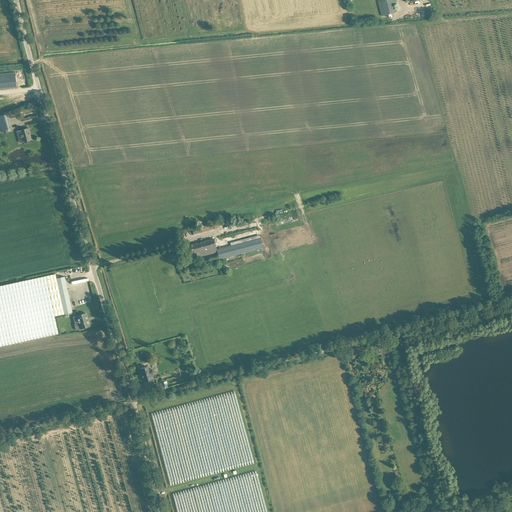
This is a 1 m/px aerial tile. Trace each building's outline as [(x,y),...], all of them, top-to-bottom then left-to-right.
[(377,0),(382,17),(396,13),(393,4),(397,2),(396,0),(377,0)] [(14,72),(0,73),(0,89),(16,88),(14,72)] [(7,129),(10,129),(6,114),(0,115),(0,126),(1,131),(3,131),(7,129)] [(20,130),(16,131),(19,140),(22,139),(23,142),(31,140),(28,128),(20,130)] [(193,234),(198,233),(221,226),(219,222),(192,229),(193,234)] [(263,247),(262,242),(258,227),(204,241),(207,254),(217,252),(219,259),(224,258),(263,247)] [(204,241),(187,246),(189,254),(196,252),(197,257),(207,254),(204,241)] [(0,346),(58,334),(55,316),(72,312),(65,277),(56,279),(55,274),(0,285),(0,346)] [(86,327),(90,326),(86,313),(77,316),(81,329),(82,328),(83,329),(85,328),(86,327)] [(376,354),(387,351),(384,342),(376,345),(374,346),(376,354)] [(150,370),(148,370),(147,367),(139,369),(142,378),(143,378),(144,382),(153,379),(150,370)] [(154,384),(156,391),(165,389),(163,382),(154,384)]
